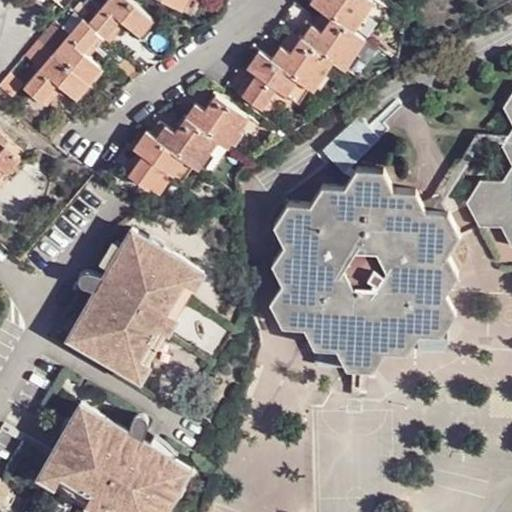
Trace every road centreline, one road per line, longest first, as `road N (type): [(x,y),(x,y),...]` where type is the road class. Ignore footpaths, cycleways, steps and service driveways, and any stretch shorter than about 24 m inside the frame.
road 1 (residential): [(272,0),(156,89),(98,148)]
road 2 (residential): [(34,337),(188,428)]
road 3 (residential): [(119,202),(34,307)]
